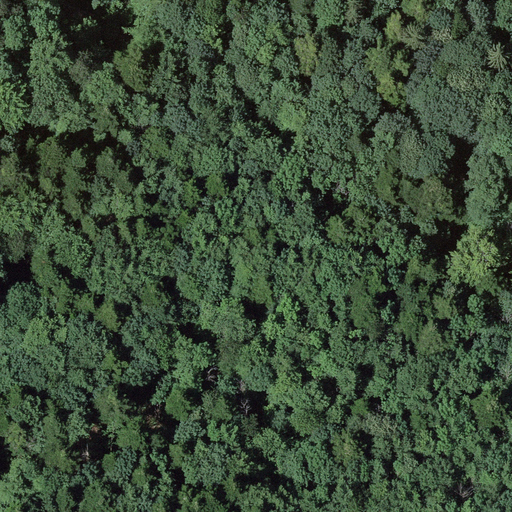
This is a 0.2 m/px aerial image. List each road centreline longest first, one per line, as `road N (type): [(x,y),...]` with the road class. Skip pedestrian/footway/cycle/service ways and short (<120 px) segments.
road 1 (track): [(57,0),(199,77),(511,193)]
road 2 (track): [(126,511),(48,497),(0,507)]
